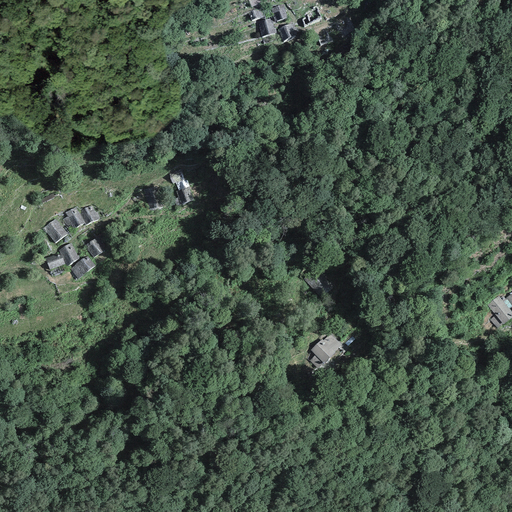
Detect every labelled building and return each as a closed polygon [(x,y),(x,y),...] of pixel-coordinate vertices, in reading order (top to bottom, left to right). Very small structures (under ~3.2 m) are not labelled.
[(285,6),(273,9),(276,22),(288,19),(285,6)] [(261,9),(249,13),(251,21),(264,17),(261,9)] [(276,36),(273,20),(259,23),(262,39),(276,36)] [(297,38),(293,26),(280,30),(284,42),(297,38)] [(186,170),(173,174),(183,202),(196,198),(186,170)] [(163,209),(156,187),(143,191),(150,213),(163,209)] [(79,213),(76,208),(66,214),(75,229),(83,224),(85,226),(98,219),(91,207),(79,213)] [(67,235),(53,220),(42,231),(56,246),(67,235)] [(95,237),(96,239),(85,246),(93,259),(106,251),(102,244),(107,241),(102,233),(95,237)] [(58,250),(60,254),(45,259),(50,271),(65,265),(66,267),(81,259),(71,243),(58,250)] [(87,256),(69,270),(77,280),(95,266),(87,256)] [(330,285),(312,269),(302,280),(320,296),(330,285)] [(511,320),(511,315),(498,297),(487,305),(495,316),(489,320),(496,330),(502,326),(503,327),(511,320)] [(341,346),(330,335),(324,341),(322,339),(311,350),(325,363),(341,346)]
